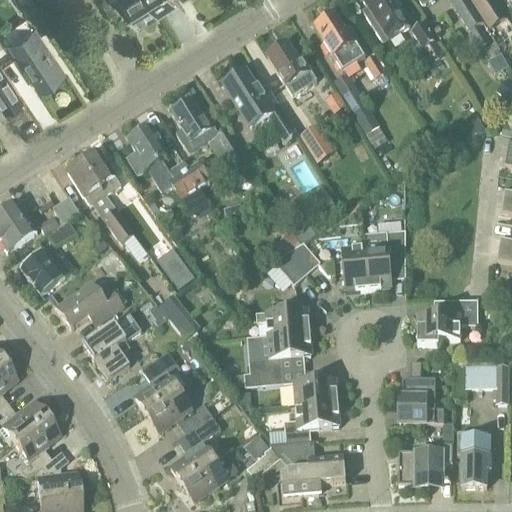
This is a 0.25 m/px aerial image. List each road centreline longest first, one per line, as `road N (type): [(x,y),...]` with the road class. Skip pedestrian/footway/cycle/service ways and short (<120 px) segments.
road 1 (residential): [(0,300),(87,415),(128,511)]
road 2 (residential): [(144,91),(290,0)]
road 3 (residential): [(0,180),(144,91)]
road 4 (residential): [(378,511),(364,366)]
road 5 (residential): [(364,366),(378,363),(390,345),(380,320),(363,316),(346,325),(341,345),(355,363)]
